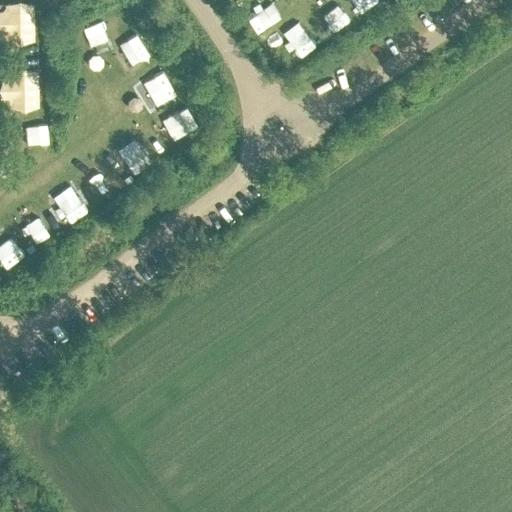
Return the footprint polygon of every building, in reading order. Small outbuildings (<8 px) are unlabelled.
[(102,44),(122,35),(113,15),(93,25),(102,44)] [(311,31),(287,43),(296,62),(320,50),(311,31)] [(142,69),(159,59),(150,44),(133,54),(142,69)] [(158,111),(183,95),(171,78),(147,95),(158,111)] [(189,103),(169,113),(178,131),(198,121),(189,103)] [(164,132),(174,129),(169,112),(159,115),(164,132)] [(124,149),(139,174),(157,163),(142,139),(124,149)] [(100,198),(118,191),(108,164),(90,171),(100,198)] [(85,215),(76,197),(71,199),(65,187),(49,196),(64,225),(85,215)] [(43,204),(24,213),(37,241),(56,232),(43,204)] [(0,239),(0,258),(5,268),(27,256),(14,232),(0,239)]
